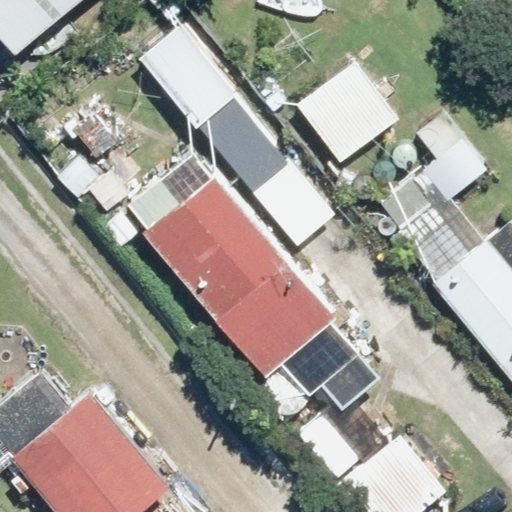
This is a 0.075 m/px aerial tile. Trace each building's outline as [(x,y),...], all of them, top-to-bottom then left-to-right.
[(0,0),(34,39),(80,0),(0,0)] [(144,57),(255,187),(292,156),(181,24),(144,57)] [(238,51),(272,97),(294,80),(260,35),(238,51)] [(79,127),(101,154),(121,138),(99,111),(79,127)] [(324,142),(339,160),(352,147),(337,130),(324,142)] [(148,231),(272,374),(300,351),(326,383),(363,351),(337,321),(342,317),(196,147),(132,202),(153,226),(148,231)] [(60,175),(81,195),(102,173),(81,154),(60,175)] [(117,168),(97,187),(117,208),(137,189),(117,168)] [(511,263),(491,239),(479,249),(417,175),(388,199),(410,225),(399,234),(511,366),(511,263)] [(460,213),(474,216),(482,206),(478,193),(464,191),(455,201),(460,213)] [(143,228),(126,211),(110,227),(126,244),(143,228)] [(15,453),(62,511),(145,511),(174,489),(94,389),(15,453)] [(300,430),(338,475),(365,452),(327,408),(300,430)] [(186,511),(213,511),(204,498),(186,511)]
